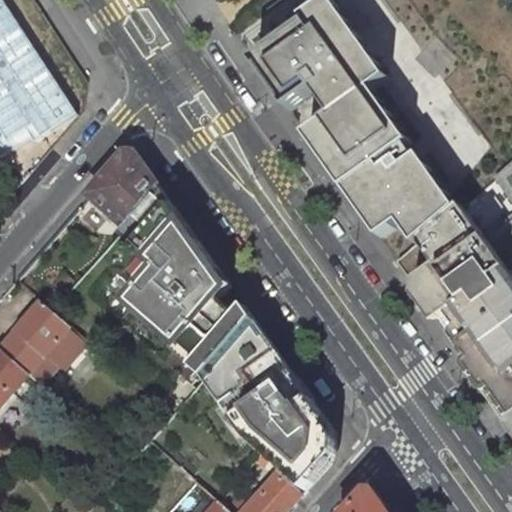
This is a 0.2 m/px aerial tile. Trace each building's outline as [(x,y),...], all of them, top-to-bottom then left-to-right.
[(4,0),(0,0),(0,160),(75,116),(4,0)] [(371,52),(334,0),(331,0),(329,1),(305,18),(309,23),(256,61),(296,118),(323,99),(339,121),(341,124),(314,143),(381,238),(402,223),(417,244),(459,208),(421,155),(418,157),(409,145),(412,143),(374,90),(356,63),(371,52)] [(390,79),(371,52),(356,63),(374,90),(390,79)] [(161,187),(138,154),(127,154),(91,196),(126,227),(161,187)] [(511,162),(495,177),(511,201),(511,220),(488,236),(506,262),(511,257),(511,162)] [(202,244),(161,187),(126,227),(121,233),(137,247),(117,269),(143,292),(140,296),(156,310),(150,317),(182,345),(200,360),(193,367),(205,378),(211,371),(237,342),(256,320),(247,306),(231,285),(202,244)] [(511,421),(511,257),(506,262),(488,236),(465,203),(459,208),(417,244),(398,261),(440,321),(441,322),(449,317),(456,327),(457,327),(468,343),(476,354),(468,360),(477,373),(479,375),(511,421)] [(140,296),(134,302),(150,317),(156,310),(140,296)] [(63,372),(88,343),(72,329),(53,312),(43,304),(19,333),(2,352),(24,370),(31,377),(42,386),(58,368),(63,372)] [(237,342),(211,371),(228,395),(221,400),(238,424),(242,421),(247,428),(246,435),(251,443),(263,446),(262,453),(284,472),(296,482),(307,492),(333,464),(337,434),(256,320),(237,342)] [(468,343),(457,327),(455,328),(455,333),(462,343),(466,344),(468,343)] [(24,370),(2,352),(0,354),(0,408),(12,394),(27,407),(44,388),(42,386),(31,377),(24,370)] [(228,395),(211,371),(205,378),(221,400),(228,395)] [(296,482),(284,472),(247,511),(289,511),(307,492),(296,482)] [(392,511),(378,492),(370,492),(351,511),(392,511)]
